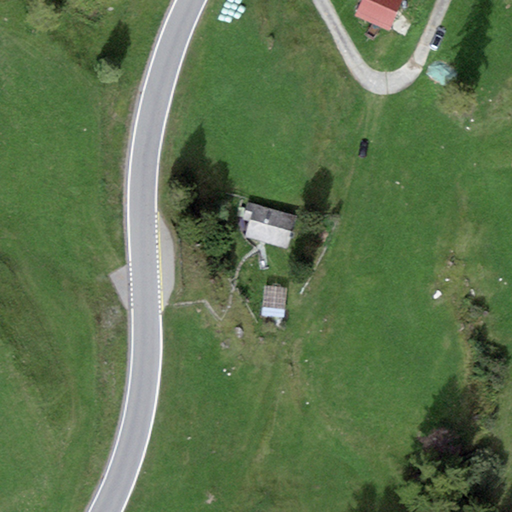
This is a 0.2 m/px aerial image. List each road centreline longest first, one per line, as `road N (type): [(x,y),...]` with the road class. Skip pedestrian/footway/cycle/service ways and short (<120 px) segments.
road 1 (unclassified): [(191,0),(146,143),(144,368),(129,451),(105,511)]
road 2 (track): [(321,0),(364,75),(384,83),(412,69),(444,0)]
